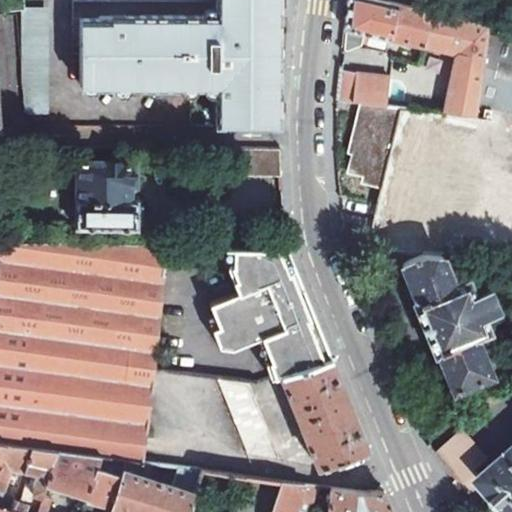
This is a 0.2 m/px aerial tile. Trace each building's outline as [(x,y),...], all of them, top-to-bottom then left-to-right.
[(1,0),(3,12),(21,11),(20,0),(1,0)] [(71,0),(72,15),(80,15),(80,82),(110,82),(110,85),(191,84),(191,126),(274,127),(275,81),(279,81),(279,3),(279,0),(71,0)] [(446,112),(475,115),(476,104),(488,27),(375,0),(347,0),(347,5),(344,30),(388,40),(388,37),(455,53),(447,106),(446,112)] [(375,0),(488,27),(511,32),(511,26),(511,5),(488,0),(375,0)] [(21,11),(24,110),(44,110),(42,10),(21,11)] [(511,32),(488,27),(476,104),(511,112),(511,32)] [(447,106),(386,99),(387,91),(358,72),(340,69),(337,99),(361,101),(386,104),(446,112),(447,106)] [(493,119),(475,115),(446,112),(386,104),(361,101),(359,119),(351,152),(354,153),(350,171),(365,175),(364,184),(385,189),(368,252),(419,254),(441,255),(501,258),(511,258),(511,217),(471,207),(493,119)] [(278,149),(231,149),(231,177),(280,178),(278,149)] [(76,200),(76,227),(135,228),(137,224),(143,224),(143,207),(136,207),(136,203),(133,201),(128,201),(128,185),(133,185),(133,164),(120,164),(120,162),(105,161),(104,163),(77,163),(78,200),(76,200)] [(119,386),(148,390),(162,247),(0,244),(0,318),(16,321),(14,332),(124,348),(119,386)] [(307,304),(285,249),(244,248),(243,261),(238,263),(243,276),(246,286),(241,288),(249,310),(225,318),(219,321),(224,338),(238,343),(264,335),(268,334),(276,357),(271,359),(276,375),(280,374),(329,357),(307,304)] [(438,351),(454,390),(492,375),(475,336),(489,330),(483,316),(499,309),(489,287),(474,294),(468,280),(455,286),(441,255),(419,254),(400,263),(417,301),(414,302),(435,352),(438,351)] [(249,310),(241,288),(218,295),(221,307),(225,318),(249,310)] [(225,318),(221,307),(214,309),(219,321),(225,318)] [(124,348),(14,332),(16,321),(0,318),(0,441),(5,442),(31,446),(55,449),(99,455),(125,458),(142,461),(148,390),(119,386),(124,348)] [(268,334),(264,335),(271,359),(276,357),(268,334)] [(340,384),(329,357),(280,374),(317,467),(366,449),(340,384)] [(246,453),(278,459),(247,381),(216,378),(246,453)] [(470,495),(484,484),(482,481),(473,471),(487,459),(461,430),(434,454),(470,495)] [(31,446),(5,442),(0,457),(0,489),(8,467),(23,472),(31,446)] [(55,449),(31,446),(23,472),(35,475),(32,486),(33,486),(25,511),(35,511),(41,493),(44,484),(55,449)] [(55,449),(44,484),(85,498),(94,468),(99,455),(55,449)] [(511,511),(511,454),(482,481),(484,484),(509,511),(511,511)] [(125,458),(119,475),(110,507),(107,511),(186,511),(200,469),(177,466),(170,486),(145,477),(149,462),(142,461),(125,458)] [(85,499),(110,507),(119,475),(94,468),(85,498),(85,499)] [(254,476),(200,469),(186,511),(269,511),(280,480),(254,476)] [(318,485),(280,480),(269,511),(294,511),(295,510),(301,511),(308,511),(308,501),(318,485)] [(390,511),(382,490),(362,491),(318,485),(308,501),(322,506),(323,511),(390,511)] [(0,511),(9,511),(10,510),(0,506),(0,490),(0,489),(0,511)] [(42,511),(48,496),(41,493),(35,511),(42,511)] [(20,511),(23,503),(13,500),(10,510),(9,511),(20,511)]
